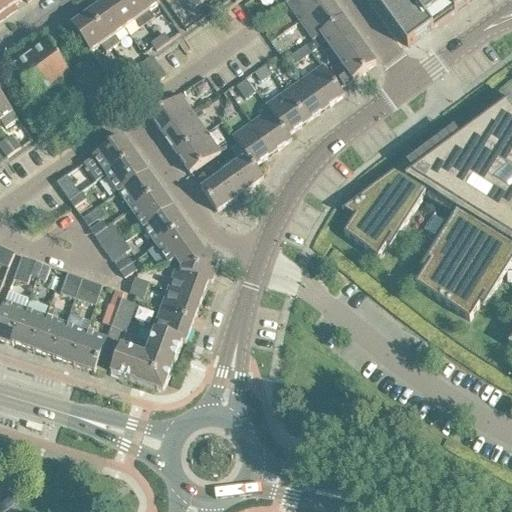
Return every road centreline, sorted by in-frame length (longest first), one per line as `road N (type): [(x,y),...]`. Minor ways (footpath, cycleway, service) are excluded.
road 1 (residential): [(408,82),(308,166),(258,261)]
road 2 (residential): [(258,261),(217,243),(124,118)]
road 3 (tertiary): [(169,444),(0,394)]
road 4 (residential): [(221,414),(258,261)]
road 5 (tertiary): [(388,511),(255,474)]
road 6 (residential): [(511,6),(408,82)]
